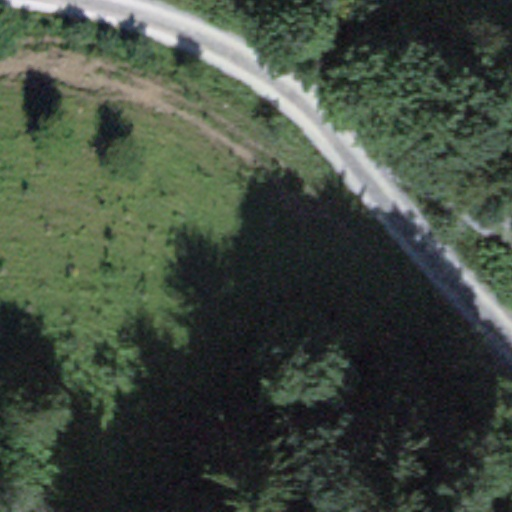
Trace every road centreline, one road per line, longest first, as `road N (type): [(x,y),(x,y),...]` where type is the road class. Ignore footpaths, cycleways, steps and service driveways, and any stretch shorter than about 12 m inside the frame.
road 1 (track): [(0,10),(78,7),(213,52),(359,167),(511,327)]
road 2 (track): [(359,167),(511,262)]
